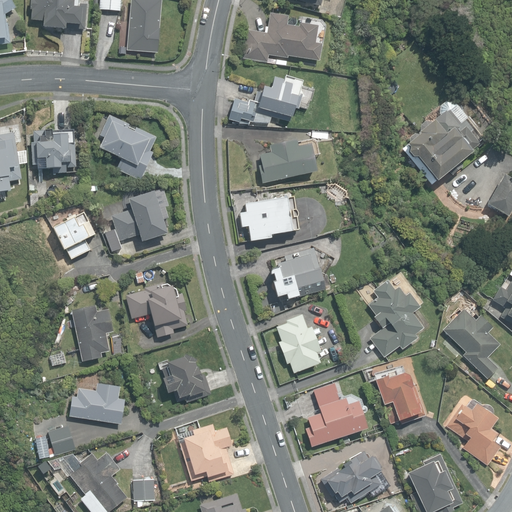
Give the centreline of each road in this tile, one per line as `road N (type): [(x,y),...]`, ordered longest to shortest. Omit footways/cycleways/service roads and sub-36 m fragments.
road 1 (residential): [(296,511),(210,243),(200,160),(204,87)]
road 2 (residential): [(0,78),(204,87)]
